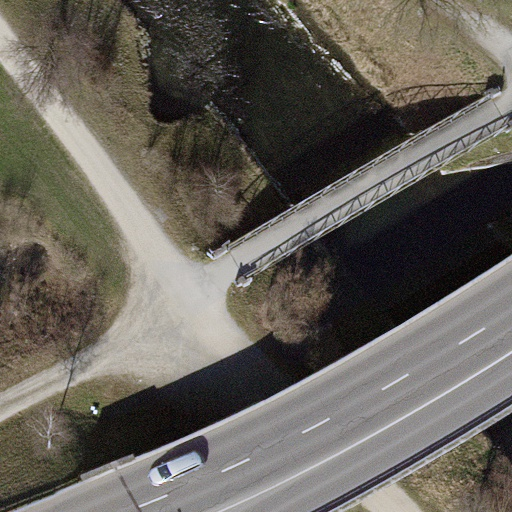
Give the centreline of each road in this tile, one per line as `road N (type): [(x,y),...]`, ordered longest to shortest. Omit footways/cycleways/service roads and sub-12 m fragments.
road 1 (secondary): [(191,511),(511,325)]
road 2 (track): [(187,299),(0,33)]
road 3 (track): [(187,299),(394,511)]
road 4 (track): [(0,409),(187,299)]
